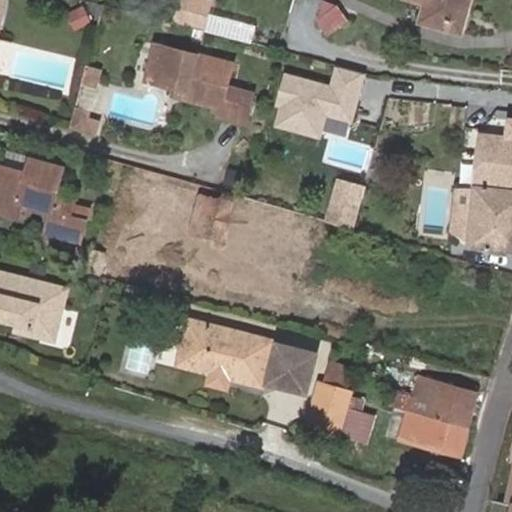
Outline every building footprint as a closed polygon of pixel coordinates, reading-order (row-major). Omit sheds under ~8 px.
[(214,0),(179,0),(173,21),(207,29),(214,0)] [(461,32),(469,0),(414,0),(427,3),(421,21),(461,32)] [(192,93),(190,99),(224,108),(230,86),(235,65),(201,56),(201,54),(157,43),(147,80),(179,89),(192,93)] [(357,120),(371,70),(337,61),(332,79),(288,68),(273,122),(325,135),(331,113),(357,120)] [(98,87),(102,71),(87,66),(82,82),(98,87)] [(255,92),(230,86),(224,108),(219,116),(247,123),(255,92)] [(177,95),(190,99),(192,93),(179,89),(177,95)] [(88,110),(76,107),(70,126),(95,133),(98,121),(86,117),(88,110)] [(511,189),(511,118),(509,118),(507,135),(480,132),(474,186),(511,189)] [(52,195),(60,166),(27,157),(23,171),(0,164),(0,208),(14,212),(17,199),(48,208),(42,231),(75,241),(82,217),(66,212),(70,200),(52,195)] [(239,190),(244,173),(229,168),(224,186),(239,190)] [(511,251),(511,189),(474,186),(474,191),(470,227),(469,234),(468,247),(511,251)] [(470,227),(474,191),(457,189),(452,232),(469,234),(470,227)] [(224,240),(234,202),(202,194),(192,231),(224,240)] [(333,202),(328,221),(352,228),(357,208),(333,202)] [(47,243),(38,240),(33,260),(42,262),(47,243)] [(0,272),(0,321),(18,326),(34,329),(32,335),(55,341),(56,335),(68,290),(0,272)] [(271,356),(275,340),(191,318),(179,363),(263,385),(269,363),(276,365),(272,380),(308,388),(316,353),(281,345),(278,357),(271,356)] [(350,388),(355,366),(332,360),(326,381),(350,388)] [(400,367),(396,386),(391,406),(409,410),(419,375),(420,372),(400,367)] [(409,410),(470,427),(480,393),(419,375),(409,410)] [(342,432),(352,394),(321,384),(310,424),(342,432)] [(363,410),(366,399),(354,396),(352,407),(363,410)] [(462,455),(470,427),(409,410),(401,439),(462,455)]
